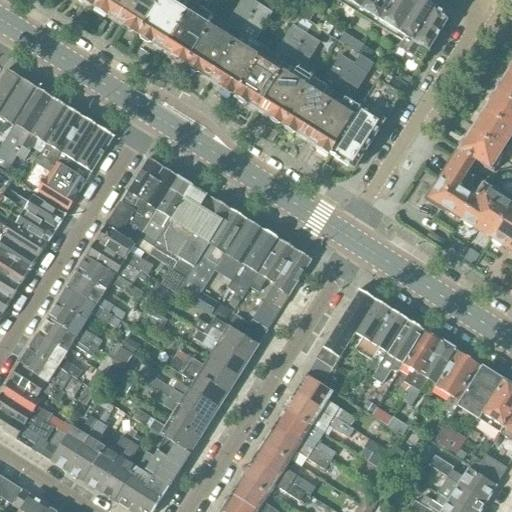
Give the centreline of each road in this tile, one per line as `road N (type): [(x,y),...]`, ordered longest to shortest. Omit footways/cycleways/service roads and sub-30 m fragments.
road 1 (residential): [(352,240),(192,511)]
road 2 (residential): [(352,240),(489,11),(474,0)]
road 3 (residential): [(149,119),(0,360)]
road 4 (tertiary): [(352,240),(149,119)]
road 5 (tertiary): [(511,342),(352,240)]
road 6 (tertiary): [(149,119),(9,32)]
